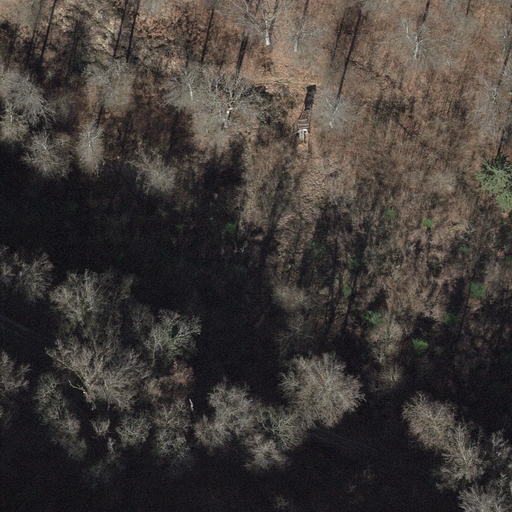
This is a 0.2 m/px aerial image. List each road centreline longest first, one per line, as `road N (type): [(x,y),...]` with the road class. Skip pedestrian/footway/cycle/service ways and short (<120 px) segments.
road 1 (track): [(511,510),(482,491),(40,336),(0,315)]
road 2 (track): [(397,459),(192,480),(44,474),(0,457)]
